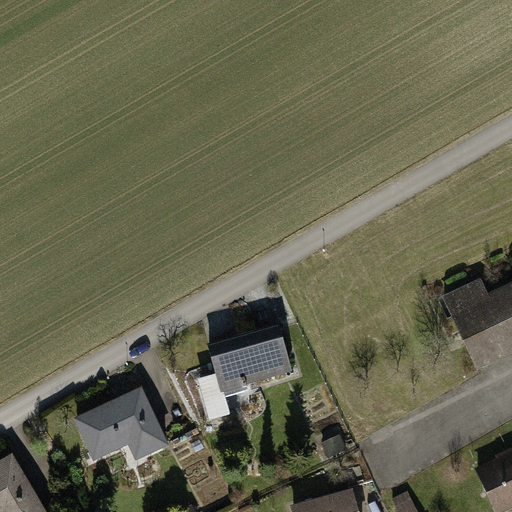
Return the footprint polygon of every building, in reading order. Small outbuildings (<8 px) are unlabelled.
[(488,277),(448,297),(484,369),(511,355),(511,287),(497,295),(488,277)] [(289,322),(216,344),(231,394),(304,372),(289,322)] [(147,385),(78,418),(98,460),(135,443),(145,464),(178,449),(147,385)] [(511,452),(481,467),(502,511),(510,511),(511,511),(511,452)] [(54,511),(19,454),(0,465),(0,511),(54,511)] [(369,511),(363,489),(299,507),(300,511),(369,511)] [(423,511),(412,491),(396,499),(402,511),(423,511)]
